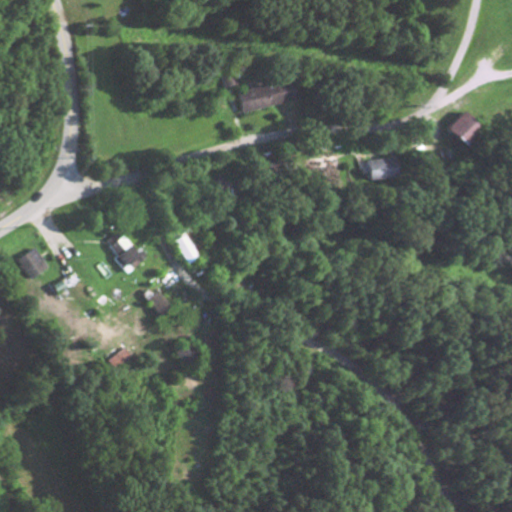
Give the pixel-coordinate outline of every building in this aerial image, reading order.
[(294,104),(290,83),(236,96),(241,116),(294,104)] [(477,133),(460,115),(443,132),(460,149),(477,133)] [(364,164),(366,184),(394,180),(391,160),(364,164)] [(129,273),(141,262),(116,235),(104,246),(129,273)] [(181,268),(192,262),(180,239),(169,244),(181,268)] [(48,270),(35,251),(15,265),(28,284),(48,270)] [(199,361),(191,346),(176,353),(183,369),(199,361)] [(107,362),(112,372),(131,362),(125,352),(107,362)]
